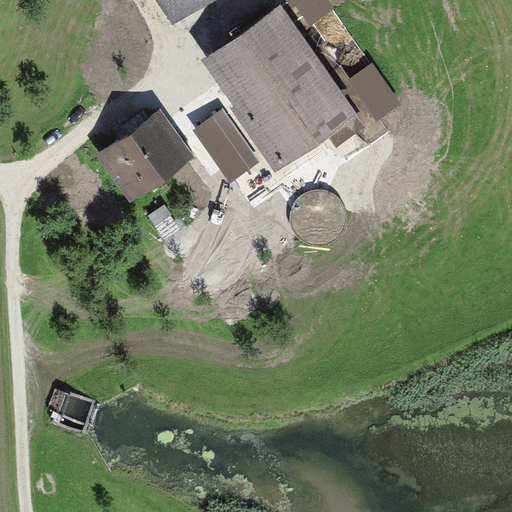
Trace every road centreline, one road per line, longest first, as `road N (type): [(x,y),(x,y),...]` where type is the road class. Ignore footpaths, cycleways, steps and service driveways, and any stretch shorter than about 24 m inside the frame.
road 1 (track): [(12,182),(27,511)]
road 2 (track): [(0,177),(12,182),(164,66),(161,28),(145,0)]
